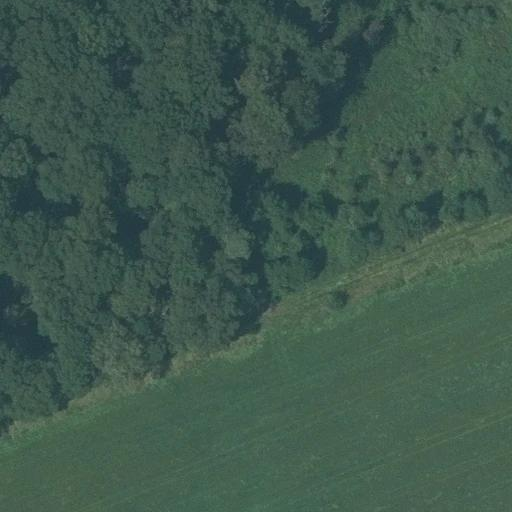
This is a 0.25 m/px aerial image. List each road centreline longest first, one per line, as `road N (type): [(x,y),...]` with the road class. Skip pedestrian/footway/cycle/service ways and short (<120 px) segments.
road 1 (track): [(126,0),(255,275),(264,323),(511,220)]
road 2 (track): [(264,323),(0,423)]
